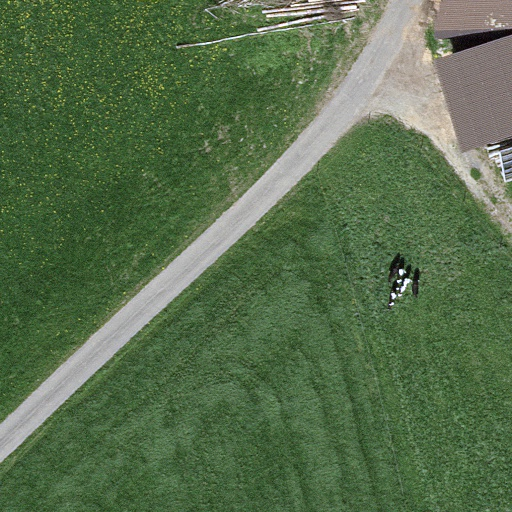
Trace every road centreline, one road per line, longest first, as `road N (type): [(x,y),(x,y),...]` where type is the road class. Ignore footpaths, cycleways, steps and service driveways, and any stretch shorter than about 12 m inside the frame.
road 1 (track): [(0,445),(328,127),(405,0)]
road 2 (track): [(511,224),(382,44)]
